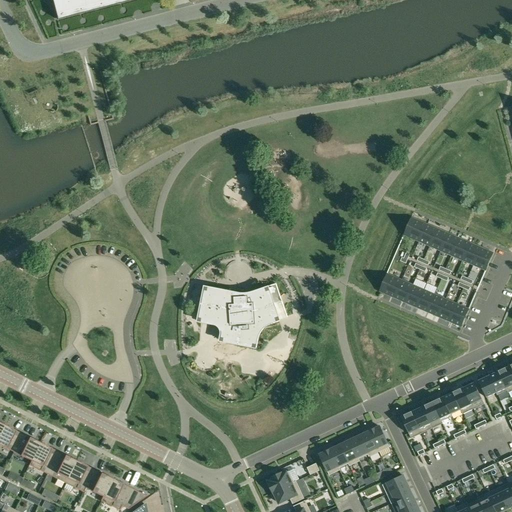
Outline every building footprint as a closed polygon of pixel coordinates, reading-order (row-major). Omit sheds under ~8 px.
[(51,0),(57,20),(134,0),(51,0)] [(419,242),(426,224),(415,220),(407,237),(419,242)] [(430,246),(437,229),(426,224),(419,242),(430,246)] [(448,234),(437,229),(430,246),(441,251),(448,234)] [(459,239),(448,234),(441,251),(452,256),(459,239)] [(459,239),(452,256),(463,260),(470,243),(459,239)] [(470,243),(463,260),(473,265),(481,248),(470,243)] [(481,248),(473,265),(485,270),(492,253),(481,248)] [(383,293),(394,298),(402,281),(390,276),(383,293)] [(413,286),(402,281),(394,298),(405,303),(413,286)] [(206,287),(199,321),(224,326),(221,341),(255,347),(259,327),(279,320),(280,320),(287,317),(276,284),(268,287),(253,292),(253,293),(247,295),(234,292),(234,293),(227,292),(228,291),(206,287)] [(405,303),(416,307),(424,290),(413,286),(405,303)] [(435,295),(424,290),(416,307),(427,312),(435,295)] [(427,312),(438,317),(446,300),(435,295),(427,312)] [(456,304),(446,300),(438,317),(449,322),(456,304)] [(468,309),(456,304),(449,322),(460,326),(468,309)] [(511,391),(511,374),(508,367),(498,371),(509,393),(511,391)] [(509,393),(498,371),(489,376),(498,395),(507,391),(508,393),(509,393)] [(498,395),(489,376),(478,381),(486,398),(496,393),(497,396),(498,395)] [(463,388),(473,409),(484,404),(474,383),(463,388)] [(453,393),(463,414),(473,409),(463,388),(453,393)] [(443,397),(452,417),(451,415),(461,410),(463,414),(453,393),(443,397)] [(452,417),(443,397),(432,402),(442,424),(443,424),(442,421),(452,417)] [(442,424),(432,402),(422,407),(432,429),(442,424)] [(432,429),(422,407),(412,412),(422,433),(432,429)] [(422,433),(412,412),(401,417),(411,438),(422,433)] [(22,434),(4,425),(0,434),(0,445),(13,452),(22,434)] [(370,431),(369,432),(379,452),(390,447),(380,427),(375,429),(370,431)] [(369,457),(379,452),(369,432),(360,436),(369,457)] [(22,434),(13,452),(31,461),(29,465),(29,466),(40,443),(22,434)] [(369,457),(360,436),(350,441),(359,462),(360,461),(359,459),(368,455),(369,457)] [(359,462),(350,441),(340,446),(350,466),(359,462)] [(58,452),(40,443),(29,466),(47,475),(58,452)] [(330,450),(340,471),(340,470),(339,468),(348,464),(349,466),(350,466),(340,446),(330,450)] [(329,476),(340,471),(330,450),(329,451),(329,450),(325,453),(320,455),(329,476)] [(47,475),(65,483),(76,461),(58,452),(47,475)] [(83,492),(94,470),(76,461),(65,483),(83,492)] [(316,464),(307,468),(310,475),(319,471),(316,464)] [(269,483),(268,483),(272,493),(296,482),(296,481),(299,480),(294,469),(289,472),(282,475),(281,473),(272,477),(273,479),(268,481),(269,483)] [(94,470),(83,492),(83,493),(85,488),(102,497),(100,501),(101,501),(112,479),(94,470)] [(16,474),(13,480),(20,484),(23,477),(16,474)] [(387,495),(407,485),(403,476),(382,485),(387,495)] [(112,479),(101,501),(119,511),(121,506),(128,509),(147,496),(112,479)] [(296,482),(272,493),(273,493),(274,493),(279,504),(290,498),(293,504),(304,499),(296,482)] [(511,492),(508,484),(498,488),(508,510),(511,508),(511,492)] [(391,504),(412,495),(407,485),(387,495),(391,504)] [(487,493),(496,511),(503,511),(508,510),(498,488),(487,493)] [(496,511),(487,493),(477,498),(478,500),(483,511),(496,511)] [(412,495),(391,504),(394,511),(398,511),(400,511),(416,504),(412,495)] [(467,503),(471,511),(483,511),(478,500),(468,505),(467,503)] [(41,507),(46,510),(49,504),(44,501),(41,507)] [(310,511),(305,501),(294,506),(296,511),(310,511)] [(0,502),(0,511),(13,511),(15,510),(0,502)] [(144,504),(132,511),(147,511),(146,503),(144,504)] [(471,511),(467,503),(456,508),(458,511),(471,511)]
